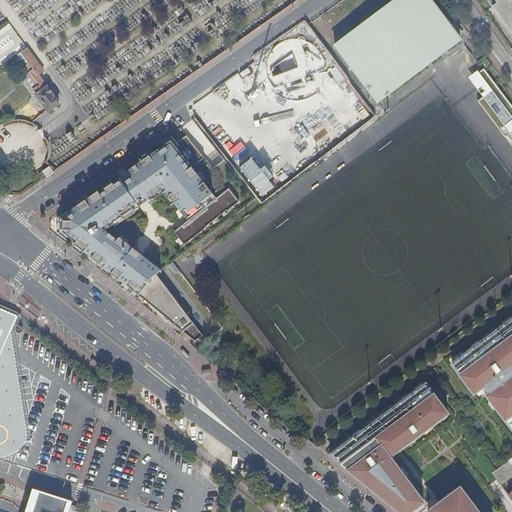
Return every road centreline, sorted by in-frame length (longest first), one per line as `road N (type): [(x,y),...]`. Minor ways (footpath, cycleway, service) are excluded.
road 1 (residential): [(322,0),(0,226)]
road 2 (primary): [(279,469),(183,375),(0,226)]
road 3 (primary): [(2,263),(171,398),(279,469)]
road 4 (unknown): [(511,505),(437,406),(421,405),(358,442)]
